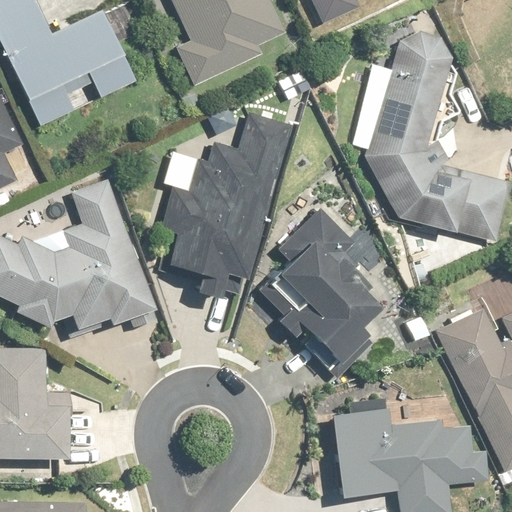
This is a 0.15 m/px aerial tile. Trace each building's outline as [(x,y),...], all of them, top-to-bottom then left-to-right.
[(102,9),(52,34),(35,0),(0,0),(0,40),(41,124),(74,108),(67,95),(94,81),(101,96),(136,79),(102,9)] [(258,44),(286,31),(271,0),(171,0),(190,40),(178,45),(196,84),(262,54),(258,44)] [(356,0),(313,0),(324,24),(360,7),(356,0)] [(511,183),(442,165),(451,160),(438,138),(428,144),(452,60),(452,58),(452,56),(451,54),(450,52),(450,51),(449,49),(448,47),(447,45),(445,44),(444,42),(443,41),(441,40),(440,38),(438,37),(436,36),(434,35),(432,35),(431,34),(429,34),(427,33),(425,33),(423,33),(421,33),(419,33),(417,34),(415,34),(413,35),(411,35),(409,36),(407,37),(406,38),(404,39),(403,41),(401,42),(400,44),(364,157),(400,216),(497,241),(511,183)] [(307,94),(295,72),(274,83),(287,105),(307,94)] [(0,186),(14,179),(0,150),(22,140),(0,92),(0,186)] [(222,298),(225,289),(247,295),(292,125),(246,113),(237,148),(216,143),(211,161),(174,151),(166,182),(173,183),(161,228),(178,233),(170,265),(204,274),(199,292),(222,298)] [(157,320),(153,310),(159,307),(111,178),(70,193),(81,223),(63,230),(69,246),(55,251),(21,236),(18,244),(0,236),(0,296),(22,306),(19,313),(52,327),(54,322),(75,314),(80,329),(115,315),(118,323),(130,318),(134,329),(157,320)] [(382,308),(365,292),(371,286),(345,260),(358,248),(320,210),(278,252),(291,265),(271,284),(293,306),(279,321),(336,378),(375,339),(362,327),(382,308)] [(511,468),(511,313),(491,323),(484,308),(436,331),(482,424),(505,472),(511,468)] [(46,350),(0,348),(0,456),(69,458),(70,394),(45,394),(46,350)] [(471,425),(443,428),(442,419),(391,424),(389,408),(334,413),(342,494),(397,488),(399,511),(451,511),(449,483),(487,480),(484,451),(473,452),(471,425)] [(0,511),(83,511),(84,503),(0,502),(0,511)]
